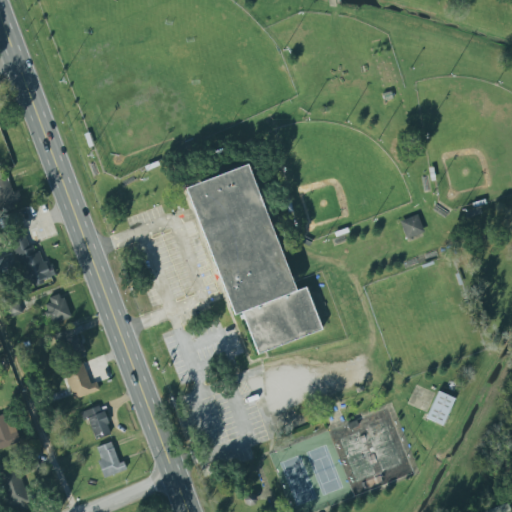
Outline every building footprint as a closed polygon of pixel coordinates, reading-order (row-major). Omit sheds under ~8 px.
[(245,163),(182,188),(231,317),(240,314),(256,354),(321,330),(304,287),(294,291),(245,163)] [(0,212),(22,203),(18,191),(12,193),(6,176),(0,177),(0,212)] [(404,239),(423,234),(418,216),(400,220),(404,239)] [(55,278),(50,263),(43,265),(39,251),(32,253),(27,237),(10,242),(25,288),(55,278)] [(0,260),(0,278),(17,275),(13,257),(0,260)] [(43,302),(52,325),(71,318),(62,295),(43,302)] [(6,306),(11,318),(22,313),(17,301),(6,306)] [(56,334),(65,364),(85,358),(77,333),(83,332),(81,326),(56,334)] [(74,400),(99,391),(96,382),(90,384),(83,365),(63,372),(74,400)] [(426,420),(444,426),(453,397),(435,392),(426,420)] [(93,439),(110,434),(102,406),(85,411),(93,439)] [(0,450),(20,443),(9,413),(0,415),(0,450)] [(126,470),(123,462),(118,463),(111,442),(94,448),(105,478),(126,470)] [(16,468),(0,474),(0,488),(9,511),(15,511),(32,505),(16,468)]
